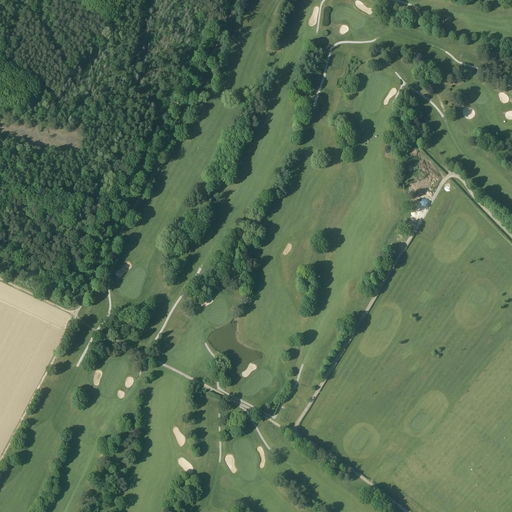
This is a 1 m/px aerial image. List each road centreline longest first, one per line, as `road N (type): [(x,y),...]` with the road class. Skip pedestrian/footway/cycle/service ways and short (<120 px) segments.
road 1 (track): [(0,467),(78,316),(313,443),(406,511)]
road 2 (track): [(0,276),(78,316),(238,0)]
road 3 (track): [(39,0),(84,99),(84,128),(78,138),(0,124)]
